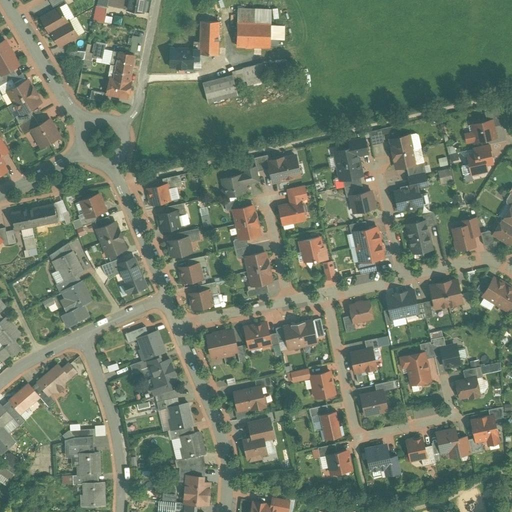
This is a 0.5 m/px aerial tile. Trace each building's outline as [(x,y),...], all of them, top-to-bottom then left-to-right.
[(107,0),(98,0),(97,6),(95,17),(104,19),(107,8),(106,8),(107,5),(106,5),(107,0)] [(128,0),(107,0),(106,5),(107,5),(127,9),(128,0)] [(144,0),(128,0),(127,9),(127,10),(142,12),(144,0)] [(59,8),(41,19),(50,33),(51,32),(68,23),(67,22),(59,8)] [(272,11),(238,10),(236,47),(271,48),(272,11)] [(113,24),(122,25),(123,16),(114,16),(113,24)] [(78,36),(69,21),(67,22),(68,23),(51,32),(59,46),(78,36)] [(219,22),(201,22),(200,50),(201,50),(200,55),(218,56),(219,22)] [(129,36),(128,45),(132,45),(131,52),(138,52),(139,37),(129,36)] [(5,41),(0,43),(0,72),(1,75),(2,75),(14,68),(19,65),(5,41)] [(106,44),(96,42),(93,59),(102,60),(106,44)] [(200,50),(171,49),(170,67),(171,67),(178,67),(178,68),(192,69),(193,62),(200,62),(200,55),(201,50),(200,50)] [(85,52),(69,51),(69,59),(84,60),(85,52)] [(134,55),(113,52),(111,65),(132,69),(134,55)] [(92,62),(84,60),(82,67),(91,70),(92,62)] [(110,79),(129,82),(132,69),(111,65),(110,65),(108,79),(110,79)] [(14,68),(2,75),(1,75),(0,75),(0,86),(12,80),(18,76),(14,68)] [(222,79),(203,84),(207,104),(237,97),(233,77),(222,79)] [(129,82),(110,79),(107,94),(128,98),(131,83),(129,82)] [(12,80),(0,86),(0,90),(3,95),(8,92),(16,87),(12,80)] [(16,87),(8,92),(14,103),(35,92),(33,89),(32,89),(27,81),(16,87)] [(105,93),(92,91),(90,100),(104,102),(105,93)] [(35,92),(14,103),(21,114),(21,115),(29,110),(40,103),(36,95),(35,92)] [(499,108),(485,112),(487,121),(492,120),(494,127),(503,125),(499,108)] [(29,110),(21,115),(21,114),(15,117),(20,125),(34,117),(29,110)] [(20,125),(18,126),(24,135),(32,131),(31,130),(39,126),(34,117),(20,125)] [(39,126),(31,130),(32,131),(41,148),(44,146),(46,147),(50,145),(51,142),(60,137),(50,120),(39,126)] [(487,121),(472,125),(473,131),(472,132),(474,141),(476,142),(495,138),(494,134),(493,133),(492,129),(494,127),(492,120),(487,121)] [(381,129),(369,132),(372,146),(384,143),(381,129)] [(472,132),(464,134),(467,143),(474,141),(472,132)] [(408,135),(390,139),(393,150),(392,151),(393,154),(413,150),(411,141),(409,140),(408,135)] [(0,157),(8,152),(0,138),(0,137),(0,157)] [(364,138),(349,142),(351,148),(356,147),(358,156),(368,154),(364,138)] [(490,145),(473,149),(474,155),(490,152),(491,155),(492,155),(490,145)] [(351,148),(344,150),(342,148),(338,149),(337,152),(337,155),(335,155),(337,167),(359,162),(358,156),(356,147),(351,148)] [(413,150),(393,154),(394,158),(397,169),(406,167),(415,165),(415,164),(414,160),(415,158),(413,150)] [(474,155),(467,157),(469,165),(471,174),(472,174),(474,175),(477,175),(478,173),(487,171),(486,165),(493,163),(491,155),(490,152),(474,155)] [(267,155),(254,158),(256,167),(257,172),(270,169),(268,162),(269,162),(267,155)] [(296,156),(283,159),(282,158),(271,160),(271,161),(269,162),(268,162),(270,169),(273,183),(285,180),(287,181),(293,180),(294,178),(300,177),(296,156)] [(359,162),(337,167),(338,171),(338,173),(339,178),(343,180),(360,176),(362,176),(359,162)] [(424,162),(415,164),(415,165),(406,167),(409,177),(424,173),(426,173),(424,162)] [(469,165),(462,166),(461,168),(463,175),(465,176),(471,174),(469,165)] [(256,167),(245,170),(246,174),(248,182),(259,180),(257,172),(256,167)] [(438,170),(441,184),(453,181),(450,168),(438,170)] [(424,173),(409,177),(411,189),(418,187),(418,188),(427,186),(424,173)] [(246,174),(224,179),(226,184),(222,191),(225,193),(226,197),(244,193),(242,184),(248,182),(246,174)] [(180,175),(162,179),(164,186),(167,185),(168,190),(182,186),(180,175)] [(360,176),(343,180),(344,187),(337,189),(344,188),(362,184),(360,176)] [(362,184),(344,188),(346,198),(350,197),(350,196),(364,193),(362,184)] [(164,186),(148,189),(149,195),(148,196),(150,203),(151,204),(170,200),(168,190),(167,185),(164,186)] [(304,186),(288,189),(290,198),(299,196),(305,194),(304,186)] [(411,189),(395,192),(399,211),(406,209),(408,211),(415,209),(416,207),(419,206),(417,198),(420,197),(418,188),(418,187),(411,189)] [(364,193),(350,196),(350,197),(353,209),(358,208),(359,212),(361,213),(366,212),(367,210),(375,208),(371,191),(364,193)] [(93,197),(91,196),(87,198),(86,199),(81,202),(85,213),(87,217),(97,214),(105,210),(102,204),(103,202),(101,195),(99,195),(93,197)] [(290,198),(291,204),(279,207),(283,224),(305,220),(299,196),(290,198)] [(238,200),(225,203),(226,210),(228,212),(233,211),(235,210),(240,209),(238,200)] [(184,203),(166,207),(167,213),(177,211),(178,216),(186,214),(184,203)] [(53,205),(28,210),(32,227),(57,222),(53,205)] [(240,209),(235,210),(233,211),(236,225),(257,220),(256,217),(255,217),(253,206),(240,209)] [(511,206),(511,207),(511,210),(509,214),(508,213),(503,220),(503,221),(511,226),(511,206)] [(28,210),(12,213),(16,230),(32,227),(28,210)] [(68,211),(62,213),(66,225),(73,222),(68,211)] [(167,213),(158,215),(160,221),(159,223),(160,230),(162,231),(168,229),(169,230),(173,229),(174,228),(179,227),(177,220),(179,219),(178,216),(177,211),(167,213)] [(434,212),(422,215),(424,221),(425,221),(426,227),(437,225),(434,212)] [(97,214),(87,217),(85,213),(78,216),(82,227),(95,222),(99,220),(97,214)] [(99,220),(95,222),(98,229),(111,224),(108,217),(99,220)] [(477,218),(463,221),(464,227),(469,225),(472,237),(481,235),(481,233),(477,218)] [(257,220),(236,225),(239,239),(241,238),(241,239),(246,238),(259,235),(257,224),(257,220)] [(511,226),(503,221),(503,220),(502,220),(497,227),(499,229),(496,235),(494,234),(493,234),(497,237),(510,245),(511,241),(511,226)] [(365,221),(349,225),(351,234),(353,233),(353,232),(367,229),(365,221)] [(409,238),(427,234),(426,227),(425,221),(424,221),(406,225),(409,238)] [(111,224),(98,229),(99,231),(97,233),(101,243),(121,235),(119,231),(119,232),(115,222),(111,224)] [(464,227),(455,229),(457,236),(455,239),(456,241),(455,242),(457,248),(458,251),(475,247),(472,237),(469,225),(464,227)] [(367,229),(353,232),(353,233),(357,248),(380,243),(380,241),(381,239),(380,234),(378,232),(377,227),(367,229)] [(5,228),(0,228),(0,238),(2,241),(1,241),(5,246),(9,245),(6,232),(5,228)] [(198,229),(177,233),(178,240),(196,236),(200,236),(198,229)] [(6,232),(9,245),(16,243),(13,230),(6,232)] [(494,234),(489,231),(481,233),(481,235),(484,246),(492,243),(497,237),(493,234),(494,234)] [(427,234),(409,238),(413,253),(431,249),(428,234),(427,234)] [(121,235),(101,243),(105,251),(107,252),(108,256),(121,251),(126,250),(121,239),(122,238),(121,235)] [(178,240),(169,242),(170,247),(169,249),(171,256),(172,257),(189,253),(188,246),(190,246),(189,242),(197,241),(196,236),(178,240)] [(34,237),(23,239),(25,248),(27,247),(28,251),(36,249),(34,237)] [(246,238),(241,239),(241,238),(239,239),(235,240),(233,242),(235,249),(248,246),(246,238)] [(319,238),(300,242),(302,253),(304,261),(304,262),(313,260),(314,261),(326,259),(323,249),(322,248),(319,238)] [(68,243),(49,256),(52,261),(68,254),(64,247),(68,244),(68,243)] [(380,243),(357,248),(360,262),(360,263),(374,260),(383,258),(382,253),(384,251),(383,246),(380,244),(380,243)] [(248,246),(235,249),(237,258),(239,259),(246,258),(245,257),(250,256),(248,246)] [(68,254),(52,261),(57,271),(60,270),(65,280),(74,276),(83,271),(72,251),(68,254)] [(121,251),(108,256),(111,262),(124,257),(121,251)] [(250,256),(245,257),(246,258),(249,271),(269,267),(268,263),(265,252),(250,256)] [(205,256),(188,260),(189,266),(197,264),(198,269),(207,267),(205,256)] [(134,258),(118,264),(118,266),(114,267),(117,274),(121,272),(126,283),(124,284),(128,293),(129,292),(130,293),(146,287),(134,258)] [(360,263),(360,262),(357,263),(359,271),(376,268),(374,260),(360,263)] [(333,262),(327,263),(326,265),(329,279),(336,278),(333,262)] [(189,266),(180,268),(181,274),(180,276),(181,282),(183,283),(189,282),(190,282),(195,281),(195,280),(200,279),(198,269),(197,264),(189,266)] [(207,267),(198,269),(200,279),(210,277),(207,267)] [(269,267),(249,271),(252,286),(266,283),(272,282),(269,271),(270,271),(269,267)] [(485,275),(477,289),(484,294),(493,279),(485,275)] [(74,276),(65,280),(55,285),(60,293),(62,292),(62,291),(78,283),(74,276)] [(502,283),(494,278),(493,279),(484,294),(483,296),(495,303),(507,284),(503,282),(502,283)] [(78,283),(62,291),(62,292),(66,300),(69,299),(74,309),(83,305),(91,301),(81,281),(78,283)] [(457,281),(447,283),(447,282),(444,283),(449,306),(461,303),(462,303),(460,295),(457,281)] [(216,282),(198,286),(199,292),(209,290),(210,295),(218,293),(216,282)] [(266,283),(254,286),(254,289),(248,290),(247,292),(248,297),(268,293),(266,283)] [(440,285),(430,287),(435,309),(449,306),(444,283),(440,284),(440,285)] [(510,286),(507,284),(495,303),(507,311),(511,302),(511,289),(510,288),(510,286)] [(199,292),(190,294),(191,300),(191,302),(192,308),(194,309),(199,308),(201,309),(205,308),(206,306),(211,305),(209,299),(211,298),(210,295),(209,290),(199,292)] [(413,291),(400,293),(405,316),(417,314),(418,313),(416,305),(413,291)] [(472,292),(460,295),(462,303),(461,303),(463,311),(470,309),(472,292)] [(400,293),(387,296),(390,310),(392,319),(405,316),(400,293)] [(43,301),(46,307),(56,303),(53,296),(43,301)] [(362,302),(356,303),(356,304),(350,306),(352,316),(353,323),(354,323),(373,319),(369,301),(363,303),(362,302)] [(429,302),(423,303),(426,317),(426,319),(433,317),(429,302)] [(423,303),(416,305),(418,313),(417,314),(418,319),(426,317),(423,303)] [(74,309),(65,314),(69,322),(87,313),(83,305),(74,309)] [(390,310),(383,311),(387,326),(394,324),(392,319),(390,310)] [(352,316),(343,318),(346,333),(356,331),(354,323),(353,323),(352,316)] [(4,319),(0,322),(0,341),(5,347),(0,351),(0,357),(3,361),(10,354),(12,357),(21,349),(13,341),(20,335),(6,318),(4,319)] [(320,319),(313,320),(314,321),(317,337),(317,338),(324,336),(320,319)] [(312,321),(305,322),(298,323),(303,346),(317,343),(315,338),(317,337),(314,321),(312,321)] [(266,323),(254,326),(254,328),(245,330),(249,346),(259,344),(263,346),(270,344),(271,344),(269,335),(266,323)] [(298,323),(291,325),(291,326),(284,327),(284,328),(287,341),(289,349),(303,346),(298,323)] [(145,327),(126,334),(129,342),(139,339),(148,335),(145,327)] [(284,328),(282,328),(282,327),(275,329),(276,333),(279,343),(287,341),(284,328)] [(221,332),(217,333),(216,334),(207,336),(211,357),(216,356),(217,358),(233,355),(232,353),(237,352),(238,352),(236,347),(233,330),(222,333),(221,332)] [(148,335),(139,339),(143,350),(140,351),(144,360),(158,355),(164,353),(157,332),(148,335)] [(276,333),(269,335),(271,344),(270,344),(271,347),(274,346),(279,345),(279,343),(276,333)] [(443,337),(430,340),(431,342),(434,357),(442,355),(441,350),(446,349),(446,347),(443,337)] [(377,338),(364,341),(366,350),(372,349),(379,348),(377,338)] [(431,342),(419,344),(421,353),(424,353),(426,359),(434,357),(431,342)] [(456,347),(449,348),(449,346),(446,347),(446,349),(441,350),(442,355),(445,367),(451,366),(452,367),(459,365),(460,364),(459,359),(465,358),(466,356),(465,349),(463,348),(457,349),(456,347)] [(366,350),(351,353),(355,373),(362,371),(376,368),(372,349),(366,350)] [(244,355),(239,357),(238,352),(237,352),(239,363),(246,361),(244,355)] [(421,353),(400,358),(402,368),(407,367),(411,385),(419,383),(421,385),(427,384),(428,381),(430,381),(426,359),(424,353),(421,353)] [(144,360),(130,365),(133,374),(151,367),(151,366),(163,362),(160,361),(158,355),(144,360)] [(155,378),(174,372),(170,360),(163,362),(151,366),(151,367),(155,378)] [(501,370),(500,362),(482,365),(483,373),(501,370)] [(104,367),(106,373),(119,368),(117,363),(104,367)] [(57,366),(45,376),(45,375),(44,376),(45,377),(39,382),(38,381),(37,382),(40,385),(50,395),(50,394),(54,391),(55,392),(58,393),(64,388),(65,384),(63,383),(68,379),(69,378),(75,373),(76,372),(69,364),(68,364),(68,365),(62,370),(58,365),(57,365),(57,366)] [(480,367),(463,371),(465,380),(476,378),(476,379),(483,377),(480,367)] [(307,369),(291,372),(293,381),(312,376),(309,376),(307,369)] [(362,371),(355,373),(358,383),(364,381),(362,371)] [(174,372),(155,378),(152,379),(156,388),(152,389),(154,395),(155,395),(156,396),(171,391),(170,389),(171,389),(169,384),(177,381),(174,372)] [(330,372),(312,376),(315,389),(313,389),(313,390),(313,394),(315,395),(316,395),(317,398),(335,394),(330,372)] [(270,377),(255,380),(256,388),(260,387),(272,385),(270,377)] [(465,380),(456,382),(460,398),(470,396),(470,398),(479,397),(478,394),(479,394),(476,379),(476,378),(465,380)] [(29,385),(16,395),(17,396),(10,402),(9,401),(11,404),(20,414),(20,413),(39,397),(40,397),(33,390),(29,384),(28,384),(29,385)] [(50,395),(40,385),(33,390),(40,397),(48,407),(55,402),(50,395)] [(256,388),(234,393),(238,410),(235,411),(237,420),(250,417),(248,408),(251,408),(252,409),(265,406),(264,402),(266,402),(264,396),(262,396),(260,387),(256,388)] [(383,391),(361,396),(365,416),(373,414),(378,417),(381,412),(385,411),(383,403),(385,402),(383,391)] [(177,397),(157,402),(159,410),(169,408),(179,406),(177,397)] [(138,409),(152,407),(154,412),(159,411),(157,401),(138,405),(138,409)] [(1,405),(0,405),(0,426),(11,417),(12,418),(12,417),(5,409),(1,404),(1,405)] [(20,414),(11,404),(5,409),(12,417),(20,426),(26,421),(20,414)] [(179,406),(169,408),(172,420),(169,420),(171,430),(189,426),(193,425),(188,404),(179,406)] [(327,405),(309,409),(311,417),(320,415),(328,413),(327,405)] [(503,407),(488,410),(490,417),(493,416),(494,420),(503,418),(503,407)] [(328,413),(320,415),(323,430),(320,431),(322,440),(325,439),(325,440),(341,436),(344,435),(342,426),(339,426),(337,417),(334,418),(332,412),(328,413)] [(485,417),(479,419),(479,420),(471,421),(475,438),(476,442),(481,441),(487,439),(488,442),(498,440),(494,420),(493,416),(490,417),(485,418),(485,417)] [(267,419),(249,423),(251,435),(272,430),(272,428),(269,429),(267,419)] [(171,430),(169,431),(171,439),(181,436),(191,434),(189,426),(171,430)] [(96,429),(80,430),(80,437),(93,436),(96,436),(96,429)] [(272,430),(251,435),(252,436),(243,438),(247,459),(249,458),(250,461),(262,458),(261,456),(267,454),(264,440),(274,438),(272,430)] [(455,430),(436,434),(441,453),(450,451),(452,457),(460,456),(461,456),(457,439),(460,438),(459,433),(456,434),(455,430)] [(191,434),(181,436),(184,448),(181,449),(183,459),(203,454),(205,454),(200,432),(191,434)] [(80,437),(74,438),(69,439),(69,445),(89,444),(90,453),(94,453),(93,436),(80,437)] [(460,438),(457,439),(461,456),(471,453),(468,440),(467,437),(460,438)] [(416,440),(414,439),(407,440),(407,442),(410,459),(417,457),(418,459),(421,458),(419,449),(424,448),(422,438),(416,440)] [(481,441),(476,442),(475,438),(468,440),(471,453),(471,455),(483,452),(481,441)] [(89,444),(69,445),(69,454),(80,453),(90,453),(89,444)] [(335,444),(318,448),(320,457),(327,456),(327,455),(337,453),(335,444)] [(386,445),(366,450),(371,472),(372,477),(373,478),(381,476),(382,475),(381,470),(390,468),(391,467),(389,458),(386,445)] [(424,448),(419,449),(421,458),(423,466),(436,463),(432,446),(424,448)] [(337,453),(327,455),(327,456),(329,468),(332,467),(334,473),(352,469),(348,453),(342,454),(341,452),(337,453)] [(10,453),(6,462),(14,466),(18,457),(10,453)] [(90,453),(80,453),(81,465),(78,466),(78,475),(94,475),(100,475),(99,453),(94,453),(90,453)] [(183,459),(175,460),(177,467),(181,467),(201,467),(205,467),(203,454),(183,459)] [(397,456),(389,458),(391,467),(390,468),(392,475),(401,473),(397,456)] [(8,466),(0,460),(0,468),(4,471),(5,471),(8,466)] [(8,466),(5,471),(4,471),(2,474),(10,480),(16,471),(8,466)] [(201,474),(180,472),(180,481),(190,482),(204,483),(205,467),(201,467),(201,474)] [(63,484),(73,483),(72,475),(62,476),(63,484)] [(78,475),(73,476),(74,484),(84,484),(94,483),(94,475),(78,475)] [(204,483),(190,482),(189,494),(186,493),(185,503),(196,504),(207,505),(209,483),(204,483)] [(94,483),(84,484),(85,496),(82,496),(82,506),(104,505),(103,483),(94,483)] [(287,511),(289,502),(273,498),(271,506),(275,507),(274,511),(280,511),(287,511)] [(185,503),(175,503),(175,511),(184,511),(185,511),(187,511),(195,511),(196,504),(185,503)] [(271,506),(253,503),(251,511),(274,511),(275,507),(271,506)]
